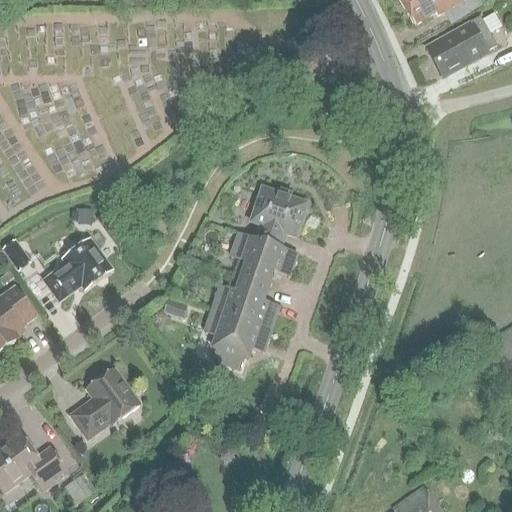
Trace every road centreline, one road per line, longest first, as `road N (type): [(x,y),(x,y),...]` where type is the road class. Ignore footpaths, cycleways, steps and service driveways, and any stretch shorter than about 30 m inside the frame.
road 1 (secondary): [(290,511),(395,194),(394,95),(353,0)]
road 2 (residential): [(0,393),(144,288)]
